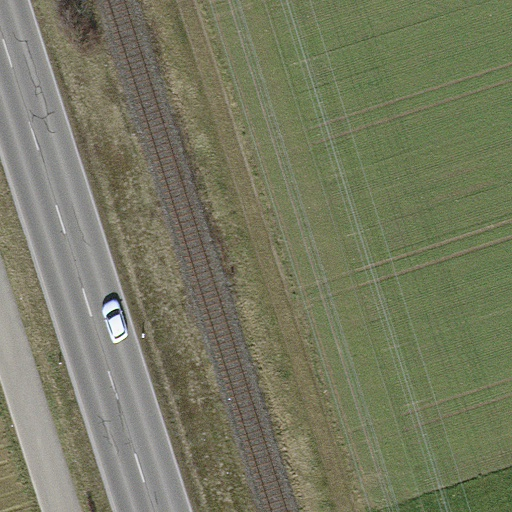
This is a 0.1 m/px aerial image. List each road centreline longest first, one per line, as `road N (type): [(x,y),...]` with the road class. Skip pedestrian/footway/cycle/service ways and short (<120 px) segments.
road 1 (track): [(191,0),(356,511)]
road 2 (secondary): [(0,20),(155,511)]
road 3 (track): [(62,511),(0,314)]
